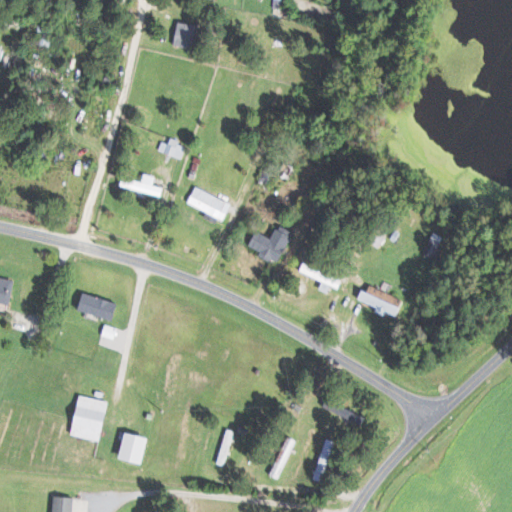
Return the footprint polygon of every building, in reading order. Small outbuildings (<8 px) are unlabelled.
[(198,24),(178,21),(175,44),(195,47),(198,24)] [(171,143),(164,140),(160,149),(183,158),(188,144),(172,138),(171,143)] [(165,196),(167,187),(157,184),(158,176),(146,173),(144,181),(124,177),(122,187),(165,196)] [(190,204),(227,220),(231,212),(225,210),(229,200),(198,186),(190,204)] [(295,235),(281,229),(277,239),(258,230),(251,245),(262,250),(261,254),(282,264),(295,235)] [(442,261),(447,251),(441,248),(445,239),(434,233),(425,253),(442,261)] [(303,272),(328,283),(328,284),(342,290),(346,280),(307,263),(303,272)] [(17,280),(0,276),(0,302),(12,305),(17,280)] [(400,318),(407,298),(369,285),(364,301),(379,306),(378,311),(400,318)] [(122,303),(87,292),(82,309),(116,320),(122,303)] [(74,434),(103,442),(113,402),(84,395),(74,434)] [(324,408),(364,423),(368,413),(328,398),(324,408)] [(238,431),(229,428),(218,463),(227,466),(238,431)] [(147,464),(153,437),(129,432),(123,458),(147,464)] [(299,441),(289,436),(271,474),(281,479),(299,441)] [(316,479),(328,482),(336,440),(324,437),(316,479)] [(76,511),(76,496),(55,496),(54,511),(76,511)]
